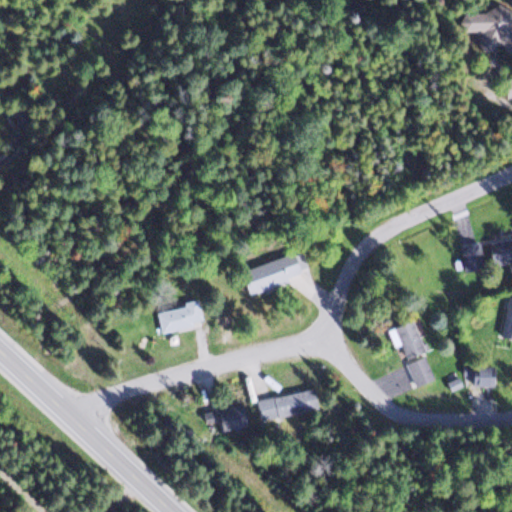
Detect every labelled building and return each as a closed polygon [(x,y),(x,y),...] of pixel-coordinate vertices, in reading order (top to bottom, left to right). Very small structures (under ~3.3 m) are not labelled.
[(511,14),(500,14),(500,11),(459,11),(459,31),(474,31),(474,51),(511,51),(511,14)] [(486,264),(511,263),(511,238),(485,239),(486,264)] [(300,272),(292,249),(236,270),(244,292),(300,272)] [(511,293),(507,292),(497,333),(511,336),(511,293)] [(200,320),(194,297),(152,308),(158,331),(200,320)] [(393,327),(405,358),(425,351),(412,319),(393,327)] [(431,379),(422,355),(403,363),(412,386),(431,379)] [(493,364),(466,364),(466,383),(493,383),(493,364)] [(255,420),(315,407),(311,387),(251,400),(255,420)] [(215,431),(247,423),(241,401),(209,409),(215,431)]
